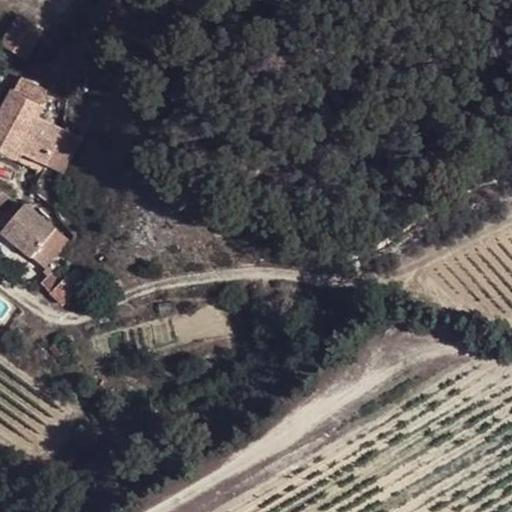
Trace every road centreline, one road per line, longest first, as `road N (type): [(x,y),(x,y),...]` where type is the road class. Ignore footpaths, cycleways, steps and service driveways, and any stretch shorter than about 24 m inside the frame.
road 1 (track): [(82,314),(144,288),(223,270),(292,271),(355,287),(511,218)]
road 2 (track): [(511,352),(446,344),(162,511)]
road 3 (track): [(123,0),(70,50),(0,80)]
